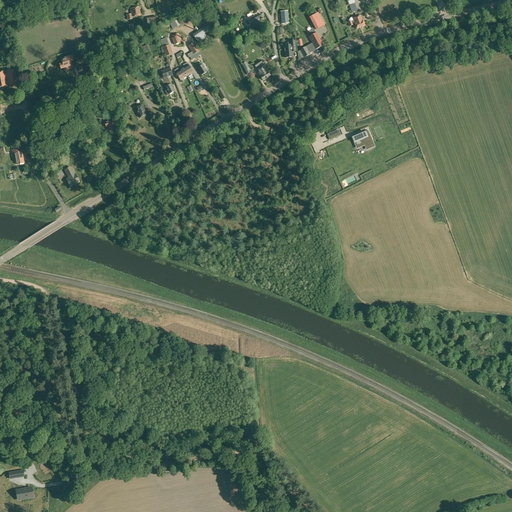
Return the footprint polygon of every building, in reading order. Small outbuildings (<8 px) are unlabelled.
[(349,5),(352,12),(357,11),(354,3),(353,0),(348,0),(347,0),(349,5)] [(127,15),(127,20),(132,19),(131,17),(141,16),(139,7),(130,9),(131,14),(127,15)] [(289,24),(288,11),(280,12),(281,24),(289,24)] [(309,17),(316,30),(325,25),(318,12),(309,17)] [(146,18),(147,25),(155,24),(155,22),(157,22),(156,16),(146,18)] [(248,22),(249,24),(257,20),(257,21),(259,21),(258,19),(260,18),(259,16),(248,22)] [(354,24),(356,29),(365,26),(363,21),(361,16),(353,19),(353,21),(347,23),(349,27),(353,25),(354,24)] [(170,23),(173,28),(180,25),(177,20),(170,23)] [(192,35),(196,41),(210,31),(206,26),(192,35)] [(309,37),(312,43),(316,49),(323,45),(316,33),(314,29),(309,32),(309,33),(308,34),(308,35),(309,36),(309,37)] [(172,38),(174,45),(181,42),(180,40),(181,39),(178,33),(172,36),(173,38),(172,38)] [(188,46),(193,55),(198,52),(199,51),(194,42),(188,46)] [(300,50),(304,57),(304,58),(309,54),(309,53),(316,49),(312,43),(300,50)] [(162,47),(166,57),(172,54),(169,45),(162,47)] [(287,54),(287,60),(293,59),(293,54),(295,54),(294,46),(292,47),(292,48),(290,48),(290,50),(287,50),(287,52),(286,52),(286,54),(287,54)] [(64,68),(65,70),(71,68),(73,67),(71,61),(73,60),(71,56),(61,60),(62,64),(59,65),(60,69),(64,68)] [(260,77),(263,80),(270,75),(268,72),(267,72),(263,66),(267,64),(265,61),(262,63),(260,60),(254,65),(256,68),(260,65),(262,67),(257,71),(261,77),(260,77)] [(182,70),(186,77),(193,73),(187,63),(183,65),(185,68),(182,70)] [(197,68),(201,75),(207,72),(202,65),(201,63),(196,66),(197,68)] [(96,75),(99,86),(106,84),(104,79),(106,79),(104,72),(102,66),(94,69),(96,75)] [(165,91),(167,95),(174,91),(168,80),(167,77),(172,75),(170,68),(164,70),(161,71),(165,82),(163,83),(167,90),(165,91)] [(175,74),(180,81),(186,77),(182,70),(180,71),(178,68),(174,71),(176,73),(175,74)] [(0,72),(0,88),(19,85),(17,69),(0,72)] [(115,84),(115,85),(127,81),(125,75),(113,79),(114,82),(112,82),(113,85),(115,84)] [(217,90),(223,99),(226,97),(220,88),(217,90)] [(136,111),(140,118),(146,115),(142,107),(142,105),(135,108),(136,111)] [(361,115),(363,120),(374,113),(371,109),(361,115)] [(113,118),(105,121),(107,128),(108,132),(113,130),(112,126),(116,125),(113,118)] [(330,140),(338,136),(336,131),(328,135),(330,140)] [(356,138),(353,139),(354,142),(356,141),(357,142),(357,143),(358,145),(359,147),(364,145),(365,145),(366,147),(366,148),(370,147),(374,145),(368,131),(355,136),(356,137),(356,138)] [(14,153),(16,164),(24,163),(22,151),(20,152),(19,149),(12,150),(13,153),(14,153)] [(66,179),(70,187),(79,182),(75,175),(74,175),(70,167),(65,170),(67,174),(68,174),(70,178),(66,179)] [(18,499),(33,497),(32,488),(16,491),(18,499)]
